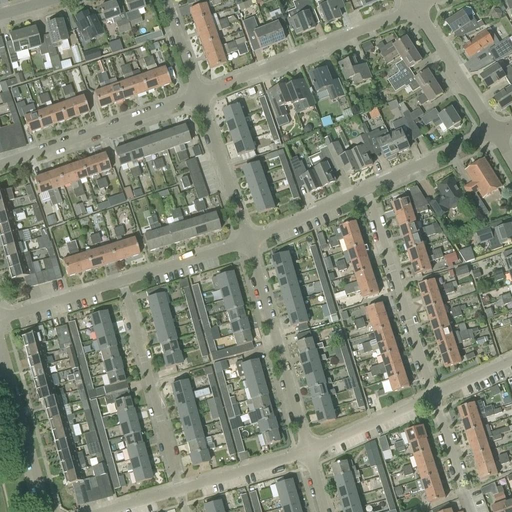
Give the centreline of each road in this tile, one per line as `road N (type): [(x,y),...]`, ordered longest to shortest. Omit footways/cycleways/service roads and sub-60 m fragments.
road 1 (residential): [(198,94),(413,9)]
road 2 (residential): [(307,452),(248,241)]
road 3 (residential): [(179,490),(122,281)]
road 4 (residential): [(433,394),(367,190)]
road 5 (residential): [(0,164),(198,94)]
road 6 (unclassified): [(46,511),(0,336)]
road 7 (residential): [(248,241),(198,94)]
road 8 (residential): [(494,131),(413,9)]
road 9 (residential): [(367,190),(494,131)]
road 10 (residential): [(307,452),(433,394)]
road 11 (residential): [(179,490),(307,452)]
road 12 (residential): [(122,281),(248,241)]
road 13 (residential): [(248,241),(367,190)]
road 14 (residential): [(0,318),(122,281)]
